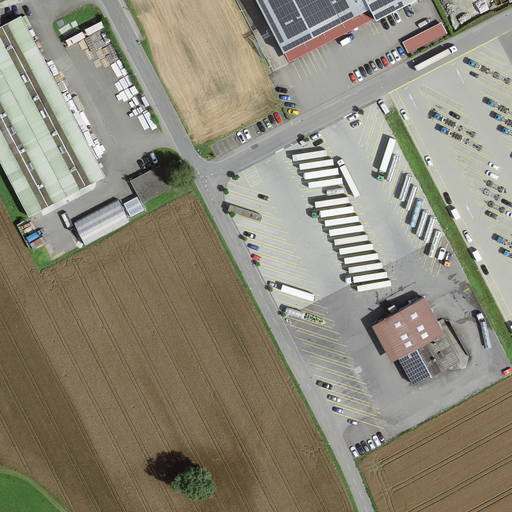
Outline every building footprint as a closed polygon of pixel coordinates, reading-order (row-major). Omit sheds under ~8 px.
[(255,0),(282,53),(313,37),(353,16),(369,9),(375,20),(406,4),(409,3),(407,0),(255,0)] [(0,26),(0,162),(28,216),(104,177),(20,16),(0,26)] [(401,42),(407,53),(445,34),(439,23),(401,42)] [(133,82),(129,84),(147,118),(151,116),(133,82)] [(168,187),(158,168),(131,182),(141,201),(168,187)] [(398,357),(415,348),(428,374),(456,359),(422,297),(378,321),(398,357)]
